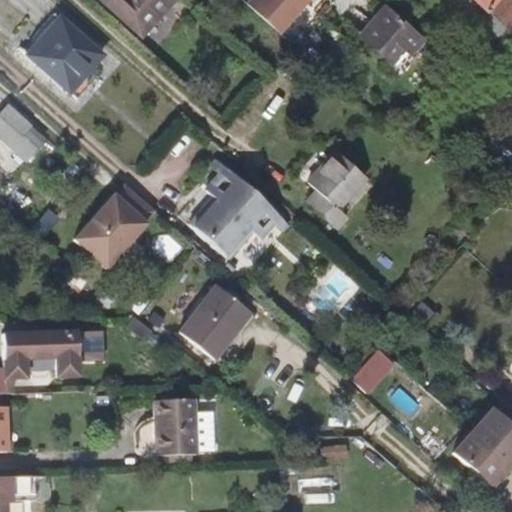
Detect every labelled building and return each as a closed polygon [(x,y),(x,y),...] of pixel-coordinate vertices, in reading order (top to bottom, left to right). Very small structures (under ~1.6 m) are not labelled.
[(103,0),(141,34),(172,0),(103,0)] [(248,0),(246,3),(279,32),(307,0),(248,0)] [(511,0),(476,0),(492,14),(511,31),(511,0)] [(421,40),(384,6),(358,35),(389,63),(401,49),(408,55),(421,40)] [(511,38),(511,31),(492,14),(484,22),(508,43),(511,38)] [(101,55),(58,17),(24,55),(68,93),(101,55)] [(0,130),(16,145),(32,127),(9,106),(0,116),(0,130)] [(337,206),(364,176),(336,149),(307,181),(317,190),(307,201),(336,227),(346,215),(337,206)] [(225,169),(216,161),(211,167),(220,175),(225,169)] [(260,241),(261,239),(274,224),(279,218),(225,169),(220,175),(205,191),(216,202),(210,208),(207,205),(189,225),(228,260),(229,259),(241,245),(238,243),(248,231),(253,235),(260,241)] [(115,194),(75,240),(108,270),(148,224),(147,223),(156,213),(126,187),(117,196),(115,194)] [(283,231),(288,225),(279,218),(274,224),(283,231)] [(241,245),(229,259),(230,261),(253,235),(248,231),(238,243),(241,245)] [(55,253),(47,262),(60,273),(68,264),(55,253)] [(217,362),(252,317),(218,289),(182,334),(217,362)] [(166,320),(155,312),(148,321),(160,329),(166,320)] [(153,329),(135,316),(126,328),(144,341),(153,329)] [(400,330),(393,338),(399,344),(406,336),(400,330)] [(0,394),(12,394),(12,380),(27,379),(26,360),(34,351),(48,351),(55,359),(56,378),(79,377),(78,358),(77,334),(77,333),(2,336),(3,371),(0,370),(0,394)] [(96,333),(77,334),(78,358),(97,357),(96,333)] [(356,352),(364,362),(376,351),(366,342),(356,352)] [(55,359),(48,351),(34,351),(26,360),(55,359)] [(363,363),(373,373),(385,361),(376,351),(364,362),(363,363)] [(196,454),(195,400),(154,401),(155,456),(196,454)] [(511,431),(490,412),(476,429),(511,460),(511,431)] [(492,487),(511,465),(511,460),(476,429),(454,453),(492,487)] [(347,445),(324,448),(325,462),(349,459),(347,445)] [(343,490),(342,465),(279,466),(279,492),(343,490)] [(20,502),(19,478),(7,478),(7,502),(20,502)]
